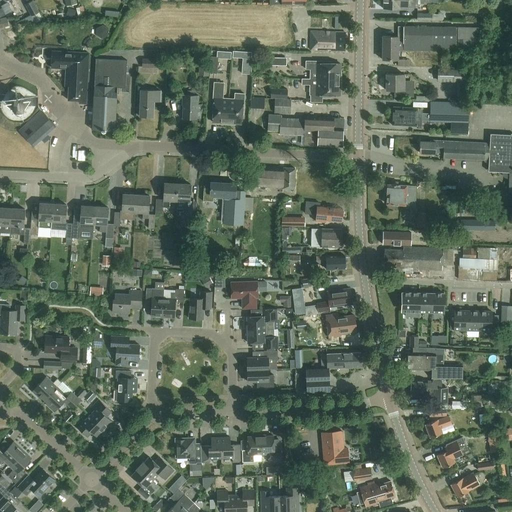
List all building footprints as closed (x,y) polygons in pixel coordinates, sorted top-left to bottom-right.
[(432,0),(383,0),(383,9),(400,9),(401,8),(418,8),(418,3),(433,4),(432,0)] [(33,1),(25,4),(31,16),(32,16),(36,23),(42,19),(39,12),(33,1)] [(0,18),(0,28),(9,26),(7,17),(0,18)] [(457,39),(454,40),(454,27),(403,26),(403,37),(397,37),(397,36),(382,36),(382,59),(397,59),(397,50),(454,50),(454,45),(457,46),(457,51),(481,51),(482,27),(457,27),(457,39)] [(310,47),(325,47),(331,47),(331,50),(345,50),(345,33),(336,33),(336,32),(311,31),(310,47)] [(80,100),(80,102),(87,103),(91,53),(54,50),(53,66),(68,67),(67,83),(70,83),(69,99),(80,100)] [(210,72),(217,73),(218,57),(211,56),(210,72)] [(242,74),(251,74),(252,58),(242,57),(242,74)] [(270,57),(269,65),(286,65),(287,58),(270,57)] [(127,60),(96,58),(92,129),(102,130),(102,131),(103,131),(104,131),(105,131),(105,130),(115,131),(117,87),(126,88),(127,60)] [(159,59),(142,58),(142,67),(159,67),(159,59)] [(198,75),(208,76),(210,62),(200,61),(198,75)] [(310,79),(342,79),(342,71),(340,69),(340,63),(321,63),(321,61),(306,61),(306,69),(310,69),(310,79)] [(457,82),(456,102),(467,102),(467,82),(466,82),(466,70),(438,68),(437,81),(457,82)] [(403,90),(403,85),(403,74),(386,74),(386,90),(394,90),(394,97),(414,97),(414,90),(403,90)] [(342,79),(310,79),(302,78),(302,84),(310,84),(310,94),(340,95),(340,89),(341,87),(342,79)] [(227,124),(229,99),(223,98),(224,83),(214,82),(212,106),(213,106),(212,122),(217,122),(219,124),(227,124)] [(271,88),(271,98),(287,98),(287,89),(271,88)] [(154,101),(160,101),(160,91),(141,90),(140,117),(153,117),(154,101)] [(200,118),(200,110),(201,105),(197,105),(198,96),(194,96),(195,92),(188,92),(188,96),(183,96),(183,104),(184,104),(183,118),(196,119),(196,118),(200,118)] [(229,99),(227,124),(235,125),(236,123),(241,124),(242,108),(244,108),(245,93),(235,93),(235,98),(233,99),(229,99)] [(27,107),(27,100),(22,95),(15,96),(10,101),(11,108),(16,113),(23,112),(27,107)] [(275,98),(274,112),(290,113),(291,99),(275,98)] [(420,126),(421,120),(430,121),(459,122),(468,122),(469,102),(467,102),(456,102),(430,101),(430,113),(421,113),(421,110),(413,109),(413,108),(392,107),(392,124),(420,126)] [(55,126),(42,111),(19,131),(33,146),(41,139),(44,142),(50,137),(46,134),(55,126)] [(280,131),(279,134),(304,135),(303,145),(342,147),(344,118),(321,118),(305,117),(305,119),(281,118),(281,115),(268,115),(268,131),(280,131)] [(468,122),(459,122),(458,135),(468,135),(468,122)] [(511,134),(490,133),(490,143),(439,140),(439,142),(419,141),(419,152),(435,153),(435,152),(443,153),(442,158),(489,160),(488,171),(503,172),(503,173),(503,175),(506,177),(507,177),(509,178),(508,193),(511,193),(511,134)] [(282,189),(293,189),(294,168),(258,166),(257,186),(282,188),(282,189)] [(203,200),(203,201),(213,201),(214,198),(224,198),(224,215),(228,215),(227,224),(243,225),(245,191),(235,190),(236,184),(236,183),(235,183),(228,183),(227,183),(211,182),(204,182),(204,190),(204,191),(203,200)] [(176,201),(177,184),(164,183),(163,199),(156,199),(155,213),(163,213),(163,207),(170,208),(170,200),(176,201)] [(177,184),(176,201),(177,201),(176,208),(184,209),(189,209),(188,224),(194,224),(195,204),(190,204),(189,202),(190,185),(177,184)] [(387,184),(386,194),(387,194),(387,204),(415,205),(416,186),(387,184)] [(114,225),(119,226),(120,226),(120,218),(127,218),(127,211),(135,211),(136,195),(122,194),(121,212),(115,211),(114,224),(114,225)] [(136,195),(135,211),(143,212),(142,218),(149,218),(148,228),(155,228),(156,214),(150,214),(149,212),(150,195),(136,195)] [(342,208),(320,206),(320,202),(305,201),(304,213),(316,214),(315,221),(341,223),(342,208)] [(52,228),(53,204),(40,203),(39,220),(32,219),(31,228),(31,233),(38,234),(39,228),(45,228),(52,228)] [(53,204),(52,228),(67,229),(66,237),(72,238),(73,224),(67,223),(67,224),(65,224),(67,204),(53,204)] [(73,224),(72,238),(78,238),(78,229),(93,230),(94,223),(95,206),(82,206),(82,208),(75,207),(74,224),(73,224)] [(113,238),(113,231),(119,231),(119,226),(114,225),(114,224),(107,224),(108,207),(95,206),(94,223),(100,223),(100,231),(106,232),(106,238),(105,246),(113,247),(113,238)] [(0,232),(10,233),(12,208),(0,207),(0,232)] [(12,208),(10,233),(20,234),(20,226),(24,226),(25,209),(12,208)] [(425,224),(426,214),(426,213),(417,212),(416,226),(425,227),(425,224)] [(282,217),(281,226),(295,226),(296,217),(282,217)] [(459,230),(484,230),(484,219),(459,219),(459,230)] [(311,228),(311,246),(311,247),(341,248),(342,229),(311,228)] [(383,232),(383,244),(411,245),(411,233),(383,232)] [(431,232),(430,241),(443,242),(444,233),(431,232)] [(403,247),(403,250),(385,250),(384,265),(411,266),(411,269),(442,270),(442,248),(403,247)] [(478,247),(477,260),(497,260),(497,247),(478,247)] [(475,259),(476,248),(463,248),(462,259),(474,259),(475,259)] [(288,254),(287,263),(299,264),(300,255),(288,254)] [(345,269),(344,256),(316,257),(316,264),(327,264),(327,270),(345,269)] [(40,274),(55,277),(58,263),(43,260),(40,274)] [(483,269),(482,280),(496,280),(496,269),(483,269)] [(18,281),(24,285),(27,280),(22,276),(18,281)] [(303,279),(304,287),(323,284),(322,277),(303,279)] [(242,298),(242,308),(256,308),(256,297),(258,297),(257,281),(231,282),(232,298),(242,298)] [(146,288),(146,300),(152,300),(151,316),(163,317),(164,289),(164,282),(155,282),(155,288),(146,288)] [(311,294),(322,293),(321,286),(310,287),(311,294)] [(164,289),(163,317),(175,317),(175,301),(184,302),(184,289),(176,289),(176,290),(164,289)] [(317,303),(318,312),(330,310),(330,307),(352,303),(350,289),(327,292),(329,301),(317,303)] [(129,290),(129,294),(115,293),(115,299),(113,299),(113,312),(121,312),(121,315),(130,315),(130,306),(141,306),(142,291),(129,290)] [(204,306),(211,306),(212,292),(200,291),(200,299),(190,298),(189,318),(203,319),(204,306)] [(419,312),(420,293),(402,292),(402,311),(406,311),(406,316),(420,317),(420,312),(419,312)] [(431,312),(432,293),(420,293),(419,312),(420,312),(431,312)] [(432,293),(431,312),(444,312),(444,293),(432,293)] [(280,296),(280,302),(284,302),(284,306),(290,306),(290,296),(280,296)] [(17,320),(24,320),(25,305),(16,305),(16,311),(1,310),(0,333),(17,334),(17,320)] [(511,305),(501,305),(501,320),(511,320),(511,305)] [(277,316),(277,309),(263,309),(263,316),(247,316),(247,324),(246,324),(246,329),(265,329),(265,321),(275,321),(274,316),(277,316)] [(467,330),(467,311),(454,310),(454,329),(467,330)] [(467,311),(467,330),(479,330),(479,311),(467,311)] [(479,311),(479,330),(491,330),(491,329),(497,330),(498,316),(492,315),(492,311),(479,311)] [(341,332),(341,333),(347,333),(347,332),(356,330),(354,315),(338,318),(338,315),(326,316),(329,337),(340,335),(340,333),(341,332)] [(511,321),(509,321),(501,320),(500,320),(500,332),(509,333),(509,324),(511,324),(511,321)] [(264,342),(264,348),(278,348),(278,341),(275,341),(275,337),(266,337),(265,329),(246,329),(246,335),(248,335),(248,342),(264,342)] [(94,347),(102,347),(103,334),(95,334),(94,347)] [(68,347),(69,344),(69,337),(45,335),(45,352),(61,353),(61,359),(77,360),(77,348),(68,347)] [(111,348),(117,348),(116,365),(126,365),(126,360),(138,360),(139,344),(126,344),(126,336),(112,336),(111,348)] [(410,346),(418,347),(418,336),(410,336),(410,346)] [(247,369),(268,369),(268,363),(275,363),(278,360),(278,350),(264,351),(264,357),(247,358),(247,369)] [(327,354),(328,367),(328,368),(362,366),(361,352),(327,354)] [(438,366),(435,366),(436,354),(408,353),(408,360),(408,369),(432,370),(432,378),(462,379),(463,365),(438,365),(438,366)] [(268,369),(247,369),(248,381),(260,381),(260,387),(274,387),(274,375),(269,375),(268,369)] [(308,390),(328,389),(328,369),(308,370),(308,372),(301,372),(302,380),(308,380),(308,390)] [(115,390),(115,400),(132,401),(132,391),(137,392),(138,378),(131,378),(131,371),(116,370),(116,378),(118,378),(117,390),(115,390)] [(44,400),(57,387),(61,382),(57,378),(53,383),(47,376),(34,390),(44,400)] [(442,381),(438,381),(411,380),(411,396),(428,396),(428,395),(435,395),(435,404),(446,404),(447,388),(442,388),(442,381)] [(57,387),(44,400),(55,410),(64,401),(72,408),(80,400),(72,392),(68,396),(57,387)] [(90,390),(84,396),(90,402),(96,395),(90,390)] [(471,395),(471,402),(472,402),(472,406),(482,406),(482,402),(481,402),(481,395),(471,395)] [(99,399),(92,407),(94,410),(90,415),(105,430),(112,422),(105,415),(110,410),(99,399)] [(486,399),(486,407),(506,407),(506,400),(499,400),(499,399),(486,399)] [(69,411),(63,418),(68,423),(75,416),(69,411)] [(105,430),(90,415),(85,420),(82,417),(75,425),(86,435),(90,430),(98,437),(105,430)] [(438,420),(425,425),(430,438),(442,433),(441,429),(452,424),(449,416),(438,420)] [(511,426),(502,428),(504,438),(511,437),(511,426)] [(349,462),(348,448),(344,448),(342,430),(322,432),(325,464),(349,462)] [(499,440),(497,432),(488,434),(490,442),(499,440)] [(248,436),(248,450),(242,450),(242,462),(254,461),(254,454),(261,454),(261,435),(255,435),(255,436),(248,436)] [(274,436),(266,436),(266,435),(261,435),(261,454),(269,454),(269,461),(281,461),(281,449),(274,449),(274,436)] [(221,458),(221,437),(211,438),(211,445),(201,445),(202,462),(210,462),(210,458),(221,458)] [(221,437),(221,458),(233,457),(233,461),(240,460),(240,444),(231,445),(230,437),(221,437)] [(437,455),(443,468),(455,463),(453,459),(463,454),(462,453),(468,450),(462,437),(446,445),(447,447),(445,448),(446,451),(437,455)] [(176,439),(176,458),(190,457),(190,463),(195,463),(195,438),(176,439)] [(9,465),(23,450),(14,441),(4,452),(0,448),(0,463),(4,460),(9,465)] [(16,483),(25,473),(21,469),(31,458),(23,450),(9,465),(14,469),(8,476),(16,483)] [(150,457),(145,462),(144,461),(140,465),(154,479),(159,473),(165,479),(174,470),(166,463),(162,468),(150,457)] [(478,470),(494,468),(493,461),(477,464),(478,470)] [(34,474),(42,469),(38,464),(31,470),(34,474)] [(384,464),(373,468),(378,480),(389,476),(384,464)] [(138,491),(146,499),(155,490),(149,484),(154,479),(140,465),(136,469),(137,470),(132,476),(142,486),(138,491)] [(351,470),(353,481),(360,480),(359,478),(371,476),(370,467),(351,470)] [(34,480),(29,475),(18,486),(27,494),(32,489),(39,496),(54,480),(44,469),(34,480)] [(457,497),(469,491),(479,485),(477,481),(473,473),(463,479),(463,478),(450,484),(457,497)] [(177,480),(182,485),(187,480),(182,475),(177,480)] [(395,496),(391,481),(375,485),(374,481),(368,483),(368,485),(360,487),(366,507),(391,499),(391,497),(395,496)] [(185,511),(194,503),(179,488),(170,497),(176,503),(167,511),(185,511)] [(247,511),(247,503),(254,502),(254,490),(243,490),(243,495),(235,495),(235,511),(247,511)] [(280,496),(280,511),(298,511),(298,490),(291,490),(292,495),(280,496)] [(0,507),(0,508),(4,511),(21,511),(16,506),(20,502),(8,491),(0,499),(4,503),(0,507)] [(235,511),(235,495),(228,496),(228,491),(217,491),(217,503),(224,503),(224,511),(235,511)] [(280,511),(280,496),(268,496),(268,491),(262,491),(262,511),(280,511)] [(511,501),(497,503),(498,510),(511,508),(511,501)] [(152,507),(156,511),(161,507),(157,503),(152,507)] [(202,511),(199,511),(198,511),(200,508),(194,503),(185,511),(203,511),(202,511)]
